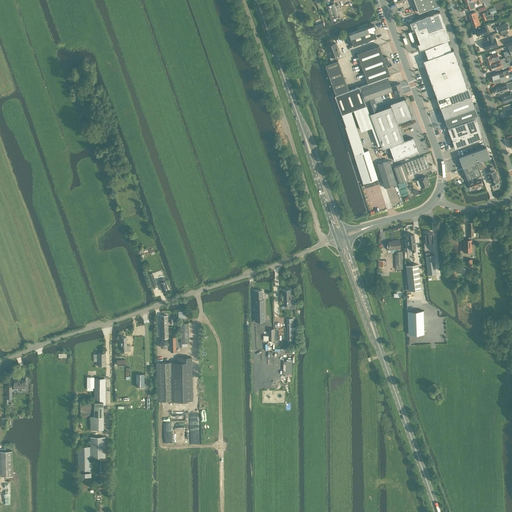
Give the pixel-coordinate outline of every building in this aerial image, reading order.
[(348,13),(343,0),(340,0),(339,0),(344,15),(348,13)] [(360,11),(355,0),(346,0),(351,14),(360,11)] [(437,0),(414,0),(419,12),(439,5),(437,0)] [(475,0),(465,3),(467,10),(474,7),(473,4),(477,3),(481,2),(481,3),(484,2),(485,6),(486,6),(486,7),(488,6),(491,5),(489,0),(488,0),(475,0)] [(339,15),(334,3),(331,4),(335,17),(339,15)] [(440,11),(409,22),(412,29),(414,28),(429,22),(432,30),(445,25),(440,11)] [(469,14),(471,20),(478,18),(476,12),(469,14)] [(480,25),(478,18),(471,20),(473,27),(480,25)] [(429,22),(414,28),(417,35),(432,30),(429,22)] [(353,46),(376,37),(374,30),(376,29),(374,25),(349,34),(353,46)] [(432,30),(417,35),(417,36),(420,43),(448,33),(445,25),(432,30)] [(477,29),(475,30),(477,36),(487,32),(489,31),(487,25),(477,28),(477,29)] [(420,43),(417,44),(419,50),(424,49),(448,40),(450,39),(448,33),(420,43)] [(485,48),(485,49),(497,45),(495,38),(494,38),(493,33),(486,36),(488,40),(482,42),(484,45),(482,46),(483,49),(485,48)] [(428,58),(423,60),(437,98),(467,87),(453,49),(451,50),(448,40),(424,49),(428,58)] [(337,46),(336,43),(327,46),(331,57),(329,57),(331,61),(337,59),(336,55),(339,54),(336,47),(337,46)] [(379,45),(357,53),(368,83),(390,75),(386,63),(389,62),(386,56),(384,57),(379,45)] [(492,55),(485,57),(487,63),(499,59),(497,53),(492,55)] [(499,59),(487,63),(489,70),(495,68),(496,70),(503,68),(510,66),(508,62),(502,64),(500,59),(499,59)] [(325,65),(327,71),(340,66),(338,60),(325,65)] [(340,66),(327,71),(328,75),(341,70),(340,66)] [(328,75),(336,95),(349,90),(341,70),(328,75)] [(501,72),(492,75),(493,79),(509,74),(508,70),(501,72)] [(509,74),(493,79),(494,83),(510,78),(509,74)] [(388,79),(361,89),(365,100),(365,101),(369,113),(379,110),(374,97),(390,91),(393,97),(396,96),(404,93),(400,83),(391,86),(388,79)] [(504,86),(496,88),(498,93),(508,90),(508,89),(511,87),(511,85),(511,83),(504,86)] [(349,90),(336,95),(335,95),(341,114),(366,105),(359,86),(349,90)] [(467,87),(437,98),(440,107),(471,96),(467,87)] [(510,94),(500,97),(502,102),(511,99),(511,91),(511,92),(510,92),(510,94)] [(379,110),(369,113),(382,149),(389,146),(394,160),(418,151),(416,145),(415,146),(414,144),(415,143),(413,137),(403,141),(398,125),(397,122),(415,116),(408,96),(389,102),(390,106),(379,110)] [(471,96),(440,107),(444,118),(475,107),(471,96)] [(475,107),(444,118),(447,126),(477,115),(475,107)] [(476,140),(482,138),(475,118),(448,128),(451,138),(452,138),(452,140),(455,148),(460,146),(459,144),(476,138),(476,140)] [(368,150),(361,152),(352,123),(345,126),(363,183),(377,178),(368,150)] [(485,147),(459,157),(462,167),(463,167),(476,162),(490,157),(486,147),(485,147)] [(428,167),(424,156),(393,167),(399,183),(409,179),(407,175),(428,167)] [(397,184),(389,160),(377,164),(385,188),(397,184)] [(463,167),(467,179),(468,179),(479,175),(481,174),(480,174),(476,162),(463,167)] [(491,171),(487,173),(491,184),(499,181),(497,178),(498,177),(497,173),(496,174),(494,170),(493,166),(490,167),(491,171)] [(479,175),(468,179),(469,182),(471,189),(482,185),(479,175)] [(418,179),(422,188),(429,185),(425,176),(418,179)] [(476,229),(467,228),(467,237),(469,237),(470,239),(472,239),(473,239),(473,237),(476,237),(476,229)] [(432,231),(424,232),(425,243),(433,242),(432,231)] [(415,247),(414,234),(407,235),(408,248),(412,248),(412,252),(416,251),(415,247)] [(468,239),(463,239),(463,252),(472,252),(472,239),(470,239),(468,239)] [(389,249),(400,248),(399,240),(394,240),(394,241),(388,241),(389,249)] [(434,255),(425,256),(428,274),(436,273),(434,255)] [(418,264),(406,265),(409,290),(421,289),(418,264)] [(153,274),(147,276),(152,288),(157,286),(153,274)] [(165,281),(164,281),(163,279),(160,280),(161,282),(160,283),(163,291),(168,289),(165,281)] [(291,289),(281,289),(282,305),(288,305),(288,308),(295,308),(295,298),(291,298),(291,289)] [(254,290),(255,297),(255,321),(264,321),(264,304),(263,304),(262,290),(254,290)] [(423,310),(408,311),(408,334),(424,333),(423,310)] [(168,315),(160,315),(161,337),(168,337),(168,315)] [(180,323),(181,343),(189,342),(188,323),(180,323)] [(274,327),(263,328),(263,343),(275,342),(274,328),(274,327)] [(171,352),(176,352),(176,348),(179,348),(179,336),(170,337),(171,352)] [(127,337),(121,337),(122,351),(130,350),(129,345),(127,345),(127,337)] [(161,339),(159,343),(162,348),(166,348),(169,343),(166,339),(161,339)] [(102,365),(102,353),(94,353),(94,365),(102,365)] [(173,362),(156,362),(157,401),(174,400),(193,400),(192,357),(177,357),(177,362),(173,362)] [(136,374),(136,387),(144,387),(144,374),(136,374)] [(94,402),(80,402),(80,417),(90,417),(90,429),(95,429),(104,429),(104,404),(105,404),(105,378),(94,378),(94,402)] [(26,383),(26,380),(14,380),(14,389),(22,388),(22,391),(29,391),(29,383),(26,383)] [(91,475),(91,457),(96,457),(97,471),(105,471),(105,457),(105,443),(105,436),(92,436),(90,436),(90,446),(78,446),(79,475),(91,475)] [(0,457),(1,476),(5,476),(13,476),(12,451),(0,450),(0,457)]
